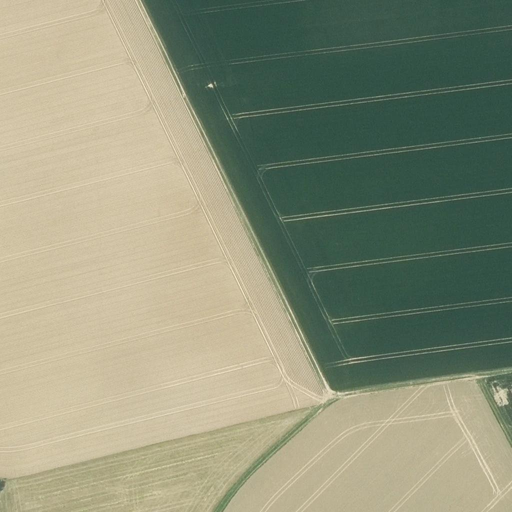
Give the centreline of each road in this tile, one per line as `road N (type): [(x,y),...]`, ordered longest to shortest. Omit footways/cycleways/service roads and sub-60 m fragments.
road 1 (track): [(137,0),(331,397),(511,371)]
road 2 (track): [(331,397),(218,511)]
